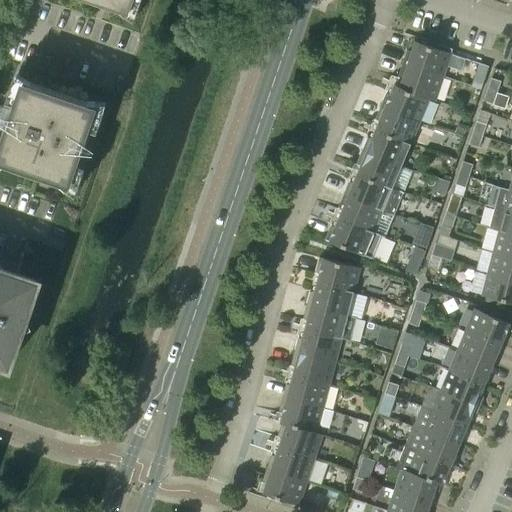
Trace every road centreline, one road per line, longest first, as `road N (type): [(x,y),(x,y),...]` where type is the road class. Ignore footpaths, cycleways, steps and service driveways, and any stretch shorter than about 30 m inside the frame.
road 1 (residential): [(204,511),(292,217),(383,0)]
road 2 (tertiary): [(172,375),(300,0)]
road 3 (tertiary): [(172,375),(130,451),(113,511)]
road 4 (tertiary): [(141,511),(172,375)]
